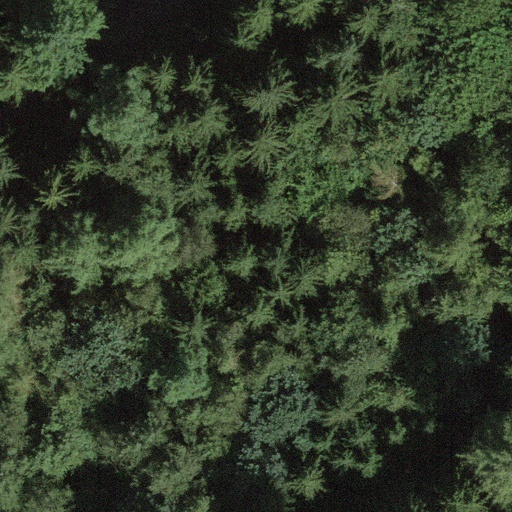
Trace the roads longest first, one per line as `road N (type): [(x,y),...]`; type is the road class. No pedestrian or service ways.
road 1 (track): [(511,399),(318,511)]
road 2 (track): [(151,0),(0,83)]
